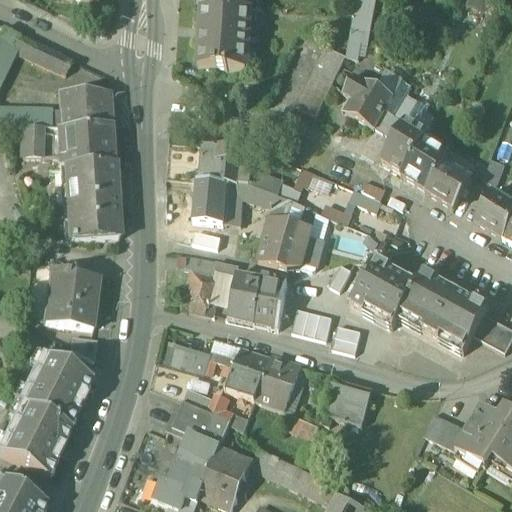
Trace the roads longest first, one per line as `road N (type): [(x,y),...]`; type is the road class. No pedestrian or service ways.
road 1 (residential): [(141,315),(428,393),(471,394),(511,373)]
road 2 (residential): [(140,80),(233,114),(271,118),(366,160)]
road 3 (tertiary): [(141,315),(140,80)]
road 4 (tertiary): [(80,511),(127,393),(141,315)]
road 5 (residential): [(0,14),(140,80)]
